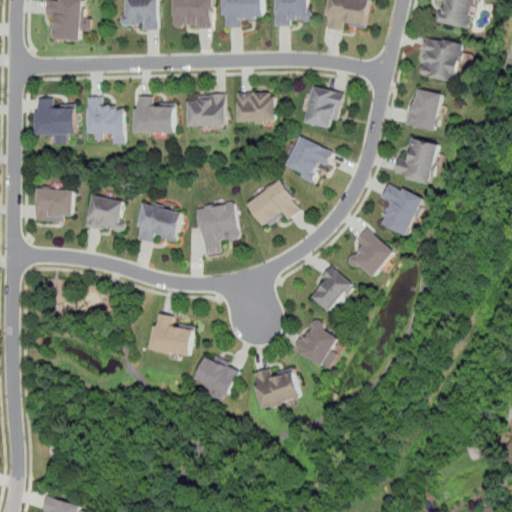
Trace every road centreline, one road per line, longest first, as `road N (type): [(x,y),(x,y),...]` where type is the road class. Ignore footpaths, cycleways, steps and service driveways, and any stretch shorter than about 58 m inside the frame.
road 1 (residential): [(13,255),(224,285),(253,302),(270,271),(339,218),(358,186),(402,0)]
road 2 (residential): [(17,0),(12,320),(19,476),(12,511)]
road 3 (residential): [(388,74),(297,58),(16,67)]
